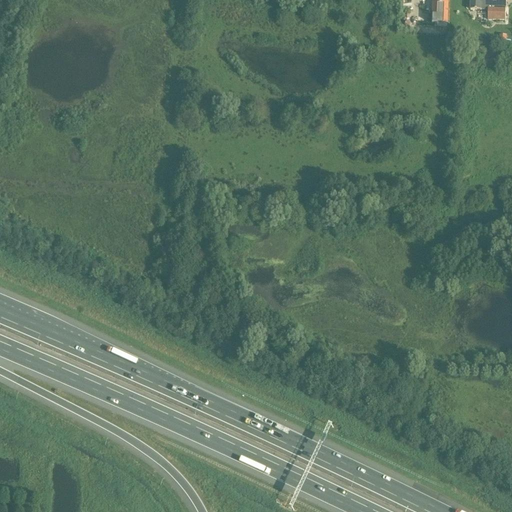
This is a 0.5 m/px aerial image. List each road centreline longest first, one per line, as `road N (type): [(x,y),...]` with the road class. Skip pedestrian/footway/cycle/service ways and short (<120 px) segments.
road 1 (motorway): [(433,511),(0,315)]
road 2 (motorway): [(0,346),(367,511)]
road 3 (motorway): [(0,372),(133,440),(175,474),(202,511)]
